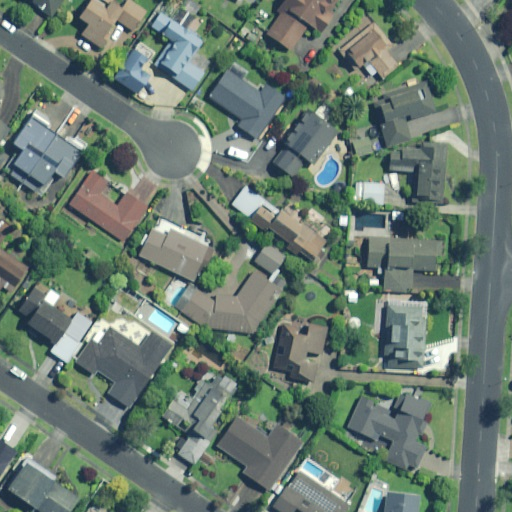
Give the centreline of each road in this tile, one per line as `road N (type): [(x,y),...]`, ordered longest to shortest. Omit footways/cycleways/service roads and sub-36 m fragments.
road 1 (residential): [(429,0),(468,49),(495,128),(491,268)]
road 2 (residential): [(202,511),(0,372)]
road 3 (residential): [(491,268),(475,511)]
road 4 (residential): [(172,148),(0,30)]
